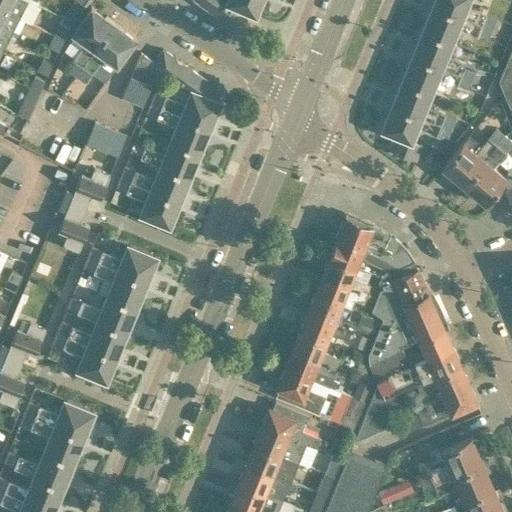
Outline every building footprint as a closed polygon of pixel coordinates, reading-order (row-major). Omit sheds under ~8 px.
[(0,0),(0,2),(23,14),(29,0),(28,0),(0,0)] [(226,2),(226,0),(204,0),(202,4),(225,20),(234,19),(240,9),(240,10),(241,9),(242,9),(243,9),(226,2)] [(261,0),(226,0),(226,2),(243,9),(256,14),(261,0)] [(433,0),(431,5),(491,29),(495,18),(466,6),(467,0),(433,0)] [(0,26),(13,33),(18,23),(23,14),(0,2),(0,26)] [(73,2),(62,17),(71,23),(82,8),(73,2)] [(491,29),(431,5),(422,27),(452,39),(457,27),(487,39),(491,29)] [(75,75),(115,19),(111,16),(110,17),(111,17),(109,19),(91,6),(72,33),(85,42),(66,68),(75,75)] [(120,23),(115,19),(75,75),(85,81),(103,56),(116,65),(136,38),(118,25),(119,23),(120,23)] [(69,27),(59,22),(54,34),(63,39),(69,27)] [(0,49),(4,51),(6,46),(13,33),(0,26),(0,49)] [(412,53),(471,77),(475,67),(446,55),(452,39),(422,27),(412,53)] [(58,51),(63,39),(54,34),(48,46),(58,51)] [(511,45),(498,79),(511,113),(511,45)] [(189,67),(163,48),(154,61),(141,51),(130,75),(141,80),(151,84),(157,87),(161,76),(176,86),(189,67)] [(471,77),(412,53),(402,78),(432,90),(437,76),(467,88),(471,77)] [(42,57),(37,69),(47,74),(53,62),(42,57)] [(208,81),(189,67),(176,86),(188,95),(191,87),(209,95),(210,94),(208,94),(209,93),(208,93),(210,89),(208,81)] [(34,75),(27,90),(38,95),(45,80),(34,75)] [(130,75),(121,96),(132,100),(141,80),(130,75)] [(455,117),(426,105),(432,90),(402,78),(391,104),(451,128),(455,117)] [(132,100),(143,105),(151,84),(141,80),(132,100)] [(221,100),(209,95),(191,87),(188,95),(184,103),(155,91),(146,111),(176,123),(164,153),(135,141),(130,151),(160,163),(154,177),(124,165),(116,186),(145,198),(139,213),(169,225),(221,100)] [(27,118),(38,95),(27,90),(17,113),(27,118)] [(451,128),(391,104),(381,129),(394,135),(390,145),(398,149),(397,153),(415,160),(422,144),(412,140),(417,126),(427,130),(447,138),(451,128)] [(105,125),(94,121),(86,141),(96,146),(105,125)] [(96,146),(99,147),(107,150),(115,129),(105,125),(96,146)] [(10,135),(19,139),(23,133),(14,128),(10,135)] [(462,187),(504,135),(495,128),(482,144),(470,134),(463,142),(461,145),(443,167),(459,181),(458,183),(458,182),(457,183),(462,187)] [(107,150),(118,154),(126,134),(115,129),(107,150)] [(485,202),(501,181),(505,177),(493,166),(511,143),(511,141),(504,135),(462,187),(466,190),(466,189),(468,188),(485,202)] [(99,199),(110,173),(94,167),(90,176),(81,173),(73,192),(66,189),(62,199),(86,208),(91,196),(99,199)] [(511,169),(505,177),(501,181),(507,185),(508,188),(507,189),(511,201),(511,169)] [(81,221),(86,208),(62,199),(58,208),(65,211),(57,231),(66,234),(62,244),(78,250),(89,225),(81,221)] [(380,229),(372,225),(346,215),(337,237),(381,256),(399,266),(413,260),(408,252),(402,245),(396,239),(388,234),(380,229)] [(337,237),(329,256),(356,267),(360,257),(377,264),(389,271),(399,266),(381,256),(337,237)] [(106,380),(157,255),(127,242),(121,257),(92,245),(83,266),(113,278),(101,308),(71,295),(67,306),(97,318),(91,332),(61,320),(53,341),(82,353),(76,368),(106,380)] [(353,276),(356,267),(329,256),(322,275),(375,297),(379,287),(353,276)] [(376,333),(368,354),(369,363),(370,364),(399,347),(402,345),(404,344),(404,345),(417,339),(418,338),(444,327),(435,307),(426,287),(418,268),(414,260),(399,266),(389,271),(382,273),(380,277),(378,283),(382,285),(382,286),(381,287),(380,287),(376,297),(372,305),(371,309),(380,315),(383,316),(376,333)] [(11,269),(7,277),(18,282),(22,274),(11,269)] [(375,297),(322,275),(314,293),(350,308),(354,298),(372,305),(375,297)] [(3,285),(15,290),(18,282),(7,277),(3,285)] [(350,308),(314,293),(307,312),(352,330),(356,320),(346,316),(350,308)] [(352,330),(307,312),(299,330),(326,341),(327,338),(334,341),(337,334),(349,339),(352,330)] [(356,328),(371,334),(377,318),(362,312),(356,328)] [(35,354),(46,328),(30,321),(26,331),(17,327),(9,346),(2,343),(0,348),(0,354),(21,363),(27,350),(35,354)] [(452,345),(444,327),(418,338),(417,339),(421,348),(405,354),(402,345),(399,347),(370,364),(376,378),(452,345)] [(323,350),(326,341),(299,330),(292,349),(337,367),(341,357),(323,350)] [(365,348),(369,336),(362,334),(358,346),(365,348)] [(460,363),(452,345),(376,378),(384,397),(416,383),(460,363)] [(292,349),(285,367),(312,378),(316,380),(335,387),(339,378),(334,376),(337,367),(292,349)] [(16,376),(21,363),(0,354),(0,365),(1,366),(0,368),(0,387),(2,389),(0,394),(0,399),(14,405),(25,379),(16,376)] [(360,376),(360,377),(372,383),(373,381),(370,379),(362,356),(355,374),(360,376)] [(423,400),(467,380),(460,363),(416,383),(423,400)] [(316,380),(312,378),(285,367),(277,386),(281,387),(277,396),(319,413),(326,394),(312,389),(316,380)] [(365,399),(372,383),(360,377),(353,394),(365,399)] [(450,413),(476,402),(467,380),(423,400),(426,408),(418,411),(418,410),(394,421),(394,422),(400,435),(450,413)] [(394,421),(384,397),(377,381),(355,438),(394,422),(394,421)] [(354,426),(363,400),(343,393),(337,410),(343,413),(340,421),(354,426)] [(52,511),(94,410),(64,397),(58,412),(28,400),(20,421),(50,433),(38,462),(8,450),(4,460),(4,461),(22,469),(33,474),(28,487),(0,475),(0,499),(3,501),(18,507),(15,511),(52,511)] [(301,431),(308,414),(275,401),(272,408),(269,406),(261,425),(306,443),(306,442),(317,447),(320,439),(301,431)] [(298,463),(306,443),(261,425),(253,444),(298,463)] [(479,457),(470,437),(440,449),(447,464),(418,477),(422,488),(484,460),(482,455),(481,456),(482,456),(479,457)] [(291,480),(298,463),(253,444),(246,462),(296,483),(296,482),(291,480)] [(350,448),(323,511),(367,511),(386,465),(387,463),(350,448)] [(333,477),(341,456),(333,453),(324,473),(333,477)] [(492,486),(483,467),(486,466),(487,466),(484,460),(422,488),(427,498),(456,486),(462,499),(492,486)] [(296,483),(246,462),(238,480),(282,499),(287,488),(293,490),(296,483)] [(326,495),(333,477),(324,473),(317,491),(326,495)] [(276,511),(282,499),(238,480),(231,499),(262,511),(276,511)] [(393,485),(378,491),(383,502),(397,496),(393,485)] [(501,507),(492,486),(462,499),(453,503),(457,511),(499,511),(506,509),(504,505),(503,505),(503,506),(501,507)] [(317,511),(318,511),(326,495),(317,491),(314,498),(310,509),(317,511)] [(262,511),(231,499),(225,511),(262,511)]
